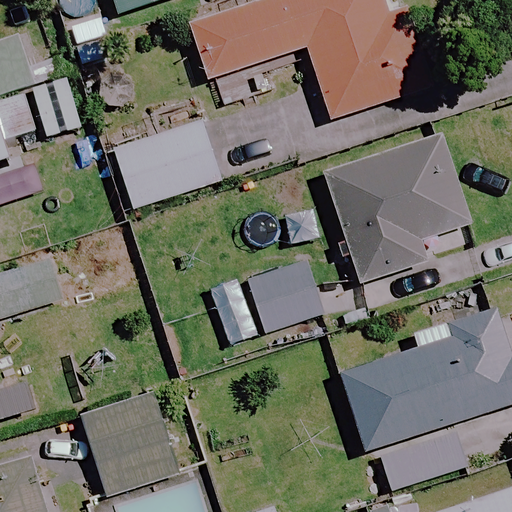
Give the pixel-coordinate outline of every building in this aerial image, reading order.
[(182,0),(104,0),(109,17),(182,0)] [(417,98),(385,0),(277,0),(188,29),(206,86),(305,54),(329,127),(417,98)] [(0,157),(11,154),(0,120),(0,157)] [(218,185),(199,127),(112,156),(132,214),(218,185)] [(468,231),(438,140),(322,178),(359,290),(426,268),(420,247),(468,231)] [(0,259),(29,251),(20,217),(0,223),(0,259)] [(328,261),(245,285),(261,338),(317,322),(309,292),(335,285),(328,261)] [(0,323),(40,311),(28,271),(0,279),(0,323)] [(252,342),(236,288),(209,296),(225,350),(252,342)] [(365,463),(378,459),(389,495),(469,471),(457,434),(511,417),(511,360),(511,361),(497,313),(426,334),(431,351),(339,379),(365,463)] [(163,396),(79,421),(104,504),(189,478),(163,396)] [(0,511),(40,511),(28,466),(0,474),(0,511)] [(511,511),(511,491),(450,511),(511,511)]
